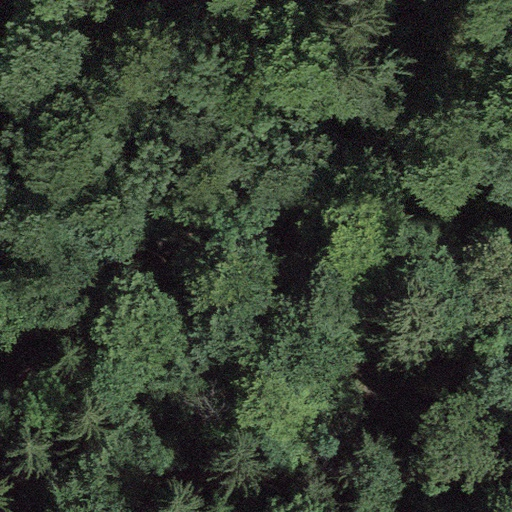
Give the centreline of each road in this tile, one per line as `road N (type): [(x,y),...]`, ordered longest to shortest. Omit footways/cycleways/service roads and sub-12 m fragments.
road 1 (track): [(430,211),(233,274),(152,286),(0,382)]
road 2 (track): [(152,286),(78,163),(0,74)]
